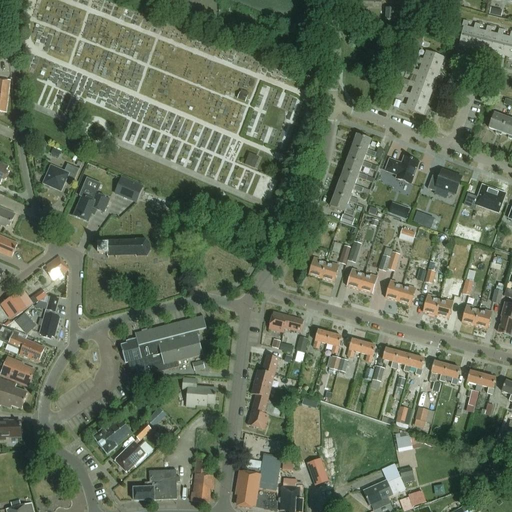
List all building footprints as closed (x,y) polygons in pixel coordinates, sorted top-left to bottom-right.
[(395,15),(395,13),(394,13),(394,9),(386,9),(386,21),(393,21),(394,15),(395,15)] [(464,27),(460,46),(472,49),(476,30),(475,30),(468,28),(469,23),(464,22),(463,27),(464,27)] [(476,30),(472,49),(484,52),(488,33),(486,33),(480,31),(481,26),(476,25),(475,30),(476,30)] [(488,33),(484,52),(496,55),(500,36),(499,36),(492,34),(493,29),(488,27),(486,33),(488,33)] [(500,36),(496,55),(508,58),(511,41),(511,39),(510,39),(503,37),(505,32),(500,30),(499,36),(500,36)] [(419,59),(417,64),(423,66),(424,64),(442,70),(446,59),(428,52),(425,61),(419,59)] [(415,70),(413,75),(418,77),(419,75),(438,82),(442,70),(424,64),(423,66),(420,72),(415,70)] [(411,82),(409,87),(414,89),(415,87),(433,94),(438,82),(419,75),(418,77),(416,84),(411,82)] [(7,111),(11,82),(0,80),(0,112),(4,113),(4,111),(7,111)] [(406,93),(405,98),(410,100),(410,99),(429,105),(433,94),(415,87),(414,89),(412,95),(406,93)] [(248,94),(241,90),(237,99),(245,103),(248,94)] [(425,117),(429,105),(410,99),(410,100),(407,107),(402,105),(403,103),(398,101),(396,108),(406,112),(406,110),(425,117)] [(496,115),(491,130),(498,133),(497,135),(503,137),(504,135),(509,120),(496,115)] [(357,136),(353,148),(367,153),(367,155),(375,158),(377,153),(368,150),(372,141),(357,136)] [(45,154),(49,145),(41,141),(37,150),(45,154)] [(58,159),(62,151),(54,147),(51,155),(58,159)] [(353,148),(348,159),(363,165),(362,167),(371,170),(372,165),(364,162),(367,155),(367,153),(353,148)] [(254,170),(259,159),(249,155),(244,166),(254,170)] [(421,164),(405,158),(403,165),(391,160),(386,172),(398,177),(397,180),(412,186),(421,164)] [(348,159),(344,171),(359,177),(358,178),(366,182),(368,177),(360,174),(362,167),(363,165),(348,159)] [(5,182),(9,174),(6,172),(8,168),(0,164),(0,184),(2,180),(5,182)] [(51,167),(43,185),(61,193),(67,179),(74,182),(79,171),(67,165),(64,173),(51,167)] [(344,171),(339,183),(354,189),(354,190),(362,194),(364,189),(355,186),(358,178),(359,177),(344,171)] [(435,178),(430,191),(437,193),(439,189),(457,196),(463,180),(444,173),(441,180),(435,178)] [(121,179),(115,194),(136,203),(142,188),(121,179)] [(339,183),(335,195),(350,201),(349,202),(358,205),(359,201),(351,198),(354,190),(354,189),(339,183)] [(95,195),(97,193),(84,187),(80,197),(82,198),(73,218),(88,224),(94,210),(104,215),(109,201),(95,195)] [(498,213),(504,195),(482,187),(477,199),(467,196),(464,206),(474,209),(476,205),(498,213)] [(335,195),(330,207),(345,213),(345,214),(353,217),(355,213),(346,209),(349,202),(350,201),(335,195)] [(410,210),(392,204),(389,214),(407,221),(410,210)] [(13,219),(15,215),(0,208),(0,227),(0,228),(1,226),(6,229),(7,226),(10,227),(14,219),(13,219)] [(343,216),(341,223),(352,227),(355,220),(343,216)] [(438,221),(441,231),(449,229),(446,219),(438,221)] [(414,235),(401,230),(399,236),(412,240),(414,235)] [(0,253),(12,258),(17,245),(0,237),(0,253)] [(447,249),(450,239),(441,237),(439,247),(447,249)] [(147,257),(151,252),(150,245),(145,240),(135,241),(135,242),(107,244),(107,245),(99,246),(99,255),(107,255),(107,257),(136,256),(136,258),(147,257)] [(356,264),(362,246),(354,243),(349,262),(356,264)] [(345,248),(340,264),(346,266),(351,249),(345,248)] [(386,273),(387,270),(393,253),(394,251),(386,249),(379,271),(386,273)] [(387,270),(395,273),(401,256),(393,253),(387,270)] [(53,282),(68,271),(59,258),(46,268),(48,270),(46,272),(53,282)] [(314,259),(308,276),(321,280),(326,265),(320,263),(321,261),(314,259)] [(326,265),(321,280),(334,284),(339,267),(332,265),(332,267),(326,265)] [(352,270),(347,288),(360,292),(364,276),(359,275),(359,273),(352,270)] [(428,271),(425,283),(432,285),(435,273),(428,271)] [(364,276),(360,292),(372,296),(378,278),(371,276),(370,278),(364,276)] [(453,277),(448,294),(460,298),(465,281),(453,277)] [(391,282),(385,299),(398,303),(403,288),(397,286),(398,284),(391,282)] [(403,288),(398,303),(411,307),(416,290),(409,288),(409,290),(403,288)] [(34,297),(38,303),(47,297),(42,291),(34,297)] [(502,293),(496,291),(495,291),(491,303),(500,306),(503,293),(502,293)] [(11,321),(27,310),(17,295),(1,306),(11,321)] [(427,297),(422,314),(435,318),(439,302),(434,301),(434,298),(427,297)] [(55,314),(59,301),(50,299),(49,303),(47,311),(54,313),(55,314)] [(439,302),(435,318),(448,321),(453,303),(445,302),(445,303),(439,302)] [(502,318),(498,334),(511,337),(511,332),(511,305),(505,304),(501,318),(502,318)] [(466,307),(461,324),(474,328),(478,313),(472,311),(473,309),(466,307)] [(53,317),(54,313),(47,311),(40,335),(43,336),(42,338),(50,340),(51,337),(54,338),(59,319),(53,317)] [(478,313),(474,328),(487,331),(492,314),(485,312),(484,314),(478,313)] [(285,330),(288,317),(273,313),(268,330),(283,334),(285,330)] [(207,330),(203,317),(203,318),(136,335),(136,334),(135,335),(136,340),(138,348),(139,348),(139,347),(197,332),(206,330),(207,330)] [(300,334),(304,321),(288,317),(285,330),(300,334)] [(13,323),(11,328),(30,335),(32,330),(13,323)] [(0,332),(2,328),(0,326),(0,349),(3,343),(6,345),(7,346),(9,342),(1,339),(3,333),(0,332)] [(203,355),(197,332),(139,347),(139,348),(138,348),(136,340),(126,343),(127,345),(121,346),(125,364),(128,363),(130,372),(135,371),(137,378),(179,367),(178,362),(203,355)] [(318,332),(313,349),(318,350),(320,344),(327,346),(330,335),(318,332)] [(38,363),(44,349),(33,345),(34,344),(13,335),(9,344),(20,349),(17,355),(30,360),(38,363)] [(330,335),(327,346),(334,348),(332,354),(337,355),(342,338),(330,335)] [(305,354),(308,340),(300,338),(296,352),(305,354)] [(278,348),(279,341),(272,340),(271,347),(278,348)] [(352,341),(347,358),(352,360),(354,353),(361,355),(364,344),(352,341)] [(291,353),(293,346),(280,343),(278,350),(291,353)] [(364,344),(361,355),(367,357),(366,363),(371,365),(376,347),(364,344)] [(386,349),(383,361),(393,364),(391,369),(396,370),(398,365),(396,364),(399,353),(386,349)] [(399,353),(396,364),(398,365),(405,367),(404,372),(409,374),(410,368),(408,367),(412,357),(399,353)] [(262,373),(274,376),(278,360),(266,356),(262,373)] [(408,367),(410,368),(416,370),(415,375),(420,377),(424,360),(412,357),(408,367)] [(29,387),(35,371),(24,366),(24,365),(8,358),(0,376),(29,387)] [(337,372),(340,361),(331,358),(328,370),(337,372)] [(194,372),(204,369),(202,361),(192,364),(194,372)] [(344,374),(347,363),(340,361),(337,372),(344,374)] [(435,363),(432,373),(441,376),(439,382),(444,383),(445,377),(448,366),(435,363)] [(445,377),(452,379),(451,386),(456,387),(461,370),(448,366),(445,377)] [(384,370),(377,368),(371,389),(378,391),(380,383),(381,383),(384,370)] [(373,372),(367,370),(364,380),(371,382),(373,372)] [(274,376),(262,373),(257,371),(254,383),(270,388),(274,376)] [(470,373),(467,384),(477,386),(475,392),(480,394),(482,388),(480,387),(483,376),(470,373)] [(480,387),(482,388),(489,389),(487,396),(492,397),(496,380),(483,376),(480,387)] [(23,410),(28,394),(15,390),(17,385),(0,379),(0,406),(1,407),(1,406),(11,409),(12,406),(23,410)] [(396,388),(403,390),(405,381),(399,379),(396,388)] [(215,407),(217,391),(198,389),(198,381),(185,380),(183,391),(189,392),(187,409),(195,409),(195,407),(207,409),(208,406),(215,407)] [(511,384),(506,382),(502,393),(511,396),(509,402),(511,403),(511,384)] [(267,400),(270,388),(254,383),(251,395),(256,397),(267,400)] [(441,384),(434,383),(432,391),(438,393),(441,384)] [(456,406),(459,390),(454,389),(450,405),(456,406)] [(262,416),(267,400),(256,397),(251,413),(259,415),(262,416)] [(316,408),(317,403),(303,399),(302,405),(316,408)] [(275,406),(273,414),(279,416),(281,408),(275,406)] [(408,410),(400,408),(397,420),(405,422),(408,410)] [(415,421),(425,424),(428,412),(418,409),(415,421)] [(255,429),(259,415),(251,413),(247,427),(255,429)] [(259,415),(255,429),(262,431),(266,417),(262,416),(259,415)] [(117,447),(132,435),(120,419),(104,432),(103,430),(93,438),(107,456),(118,448),(117,447)] [(6,438),(21,438),(21,422),(4,422),(4,421),(0,421),(0,440),(6,440),(6,438)] [(145,424),(134,435),(140,442),(151,430),(145,424)] [(413,450),(411,436),(396,438),(398,453),(413,450)] [(136,468),(147,457),(132,442),(123,451),(125,452),(115,462),(127,474),(134,467),(136,468)] [(192,494),(191,501),(194,503),(209,504),(210,493),(212,493),(214,477),(207,476),(209,458),(196,457),(194,475),(196,475),(194,494),(192,494)] [(306,463),(312,486),(327,482),(320,459),(306,463)] [(238,480),(235,496),(239,496),(237,504),(239,507),(252,509),(254,496),(257,497),(258,491),(275,494),(280,467),(262,464),(261,470),(254,469),(248,468),(247,474),(239,472),(238,480)] [(405,491),(402,485),(414,482),(414,480),(411,469),(399,472),(401,479),(397,480),(388,484),(387,483),(363,493),(368,507),(370,506),(373,511),(386,505),(384,500),(405,491)] [(145,489),(133,490),(134,503),(176,501),(176,484),(180,484),(179,479),(176,479),(176,472),(149,473),(149,484),(145,484),(145,489)] [(279,500),(279,503),(281,505),(280,511),(302,511),(304,487),(297,487),(297,488),(282,488),(281,498),(279,500)] [(404,511),(414,509),(410,497),(400,500),(404,511)] [(33,511),(31,504),(21,507),(20,502),(11,504),(12,509),(7,510),(7,511),(33,511)]
